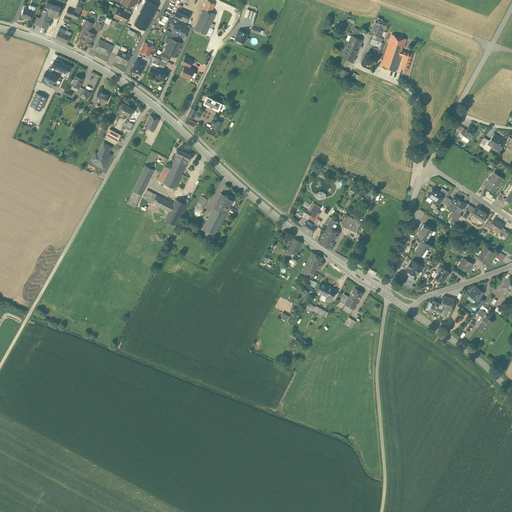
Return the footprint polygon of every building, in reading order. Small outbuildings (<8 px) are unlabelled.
[(146,0),(134,25),(145,30),(158,6),(146,0)] [(207,1),(194,29),(210,36),(213,29),(212,29),(209,28),(211,23),(215,14),(211,12),(215,4),(207,1)] [(45,9),(44,9),(43,10),(44,10),(43,13),(44,13),(42,19),(38,17),(36,23),(48,28),(48,27),(50,22),(49,21),(51,16),(57,18),(61,8),(55,6),(47,3),(47,4),(45,9)] [(28,9),(24,8),(21,16),(26,18),(26,17),(30,19),(33,12),(33,11),(28,9)] [(80,13),(68,8),(65,14),(71,17),(77,19),(80,13)] [(123,11),(118,8),(114,17),(119,19),(124,21),(125,20),(127,19),(128,16),(127,15),(128,14),(128,13),(123,11)] [(191,14),(178,8),(174,16),(181,19),(182,16),(189,19),(191,14)] [(256,13),(246,11),(244,16),(254,19),(256,13)] [(386,23),(376,19),(371,32),(381,36),(386,23)] [(92,22),(86,20),(82,28),(86,30),(80,42),(89,46),(95,34),(89,31),(91,27),(91,25),(92,23),(92,22)] [(187,28),(176,23),(172,32),(183,37),(187,28)] [(66,30),(60,27),(55,38),(62,41),(61,42),(63,42),(64,41),(67,43),(70,36),(64,34),(66,30)] [(361,31),(355,28),(352,34),(359,37),(361,31)] [(248,34),(238,30),(237,34),(238,34),(236,40),(244,43),(248,34)] [(406,39),(392,34),(389,42),(402,46),(403,46),(406,39)] [(374,39),(375,36),(373,35),(370,43),(382,48),(383,43),(381,43),(374,39)] [(361,41),(351,36),(349,41),(346,47),(343,55),(353,59),(361,41)] [(112,45),(99,39),(94,49),(107,55),(112,45)] [(168,44),(165,52),(175,56),(181,43),(171,39),(168,44)] [(153,42),(148,40),(147,43),(145,42),(141,51),(147,54),(149,55),(149,53),(153,45),(154,44),(153,43),(153,42)] [(402,46),(389,42),(381,66),(395,71),(401,55),(402,50),(401,50),(402,46)] [(380,49),(374,47),(370,55),(377,58),(380,49)] [(129,54),(119,49),(117,54),(115,59),(125,64),(129,54)] [(412,54),(402,50),(401,55),(405,56),(402,67),(407,69),(412,54)] [(170,56),(163,53),(160,58),(167,62),(170,56)] [(142,59),(138,57),(131,71),(140,76),(147,62),(142,59)] [(193,60),(185,57),(182,64),(185,65),(181,75),(190,79),(191,76),(193,72),(194,69),(189,67),(193,60)] [(51,58),(48,65),(65,74),(70,64),(59,59),(58,62),(51,58)] [(154,63),(153,62),(148,74),(163,81),(168,71),(158,67),(159,65),(154,63)] [(349,72),(343,69),(339,77),(345,80),(349,72)] [(56,76),(46,71),(43,79),(53,83),(56,76)] [(83,78),(76,75),(72,84),(79,87),(83,78)] [(109,95),(98,90),(94,100),(98,101),(99,98),(102,100),(102,102),(105,103),(109,95)] [(221,102),(207,96),(204,102),(218,109),(222,110),(225,105),(221,103),(221,102)] [(129,103),(124,100),(123,103),(122,103),(118,110),(129,117),(134,109),(128,106),(129,103)] [(197,110),(191,108),(187,116),(193,119),(197,110)] [(159,119),(150,115),(144,127),(153,131),(159,119)] [(222,122),(216,119),(212,128),(218,130),(222,122)] [(57,123),(52,121),(49,128),(54,130),(57,123)] [(133,124),(128,121),(127,123),(125,126),(130,129),(133,124)] [(466,129),(462,135),(469,139),(476,129),(469,125),(466,129)] [(108,128),(103,138),(114,144),(120,134),(108,128)] [(505,141),(494,134),(488,143),(492,145),(491,146),(499,151),(505,141)] [(111,147),(104,143),(100,149),(102,150),(103,150),(108,153),(111,147)] [(192,155),(177,148),(175,153),(176,154),(173,162),(184,167),(188,160),(189,161),(192,155)] [(102,150),(100,149),(98,154),(95,152),(91,159),(96,162),(95,163),(104,168),(111,155),(108,153),(103,150),(102,150)] [(170,168),(163,183),(174,188),(184,167),(173,162),(170,168)] [(153,169),(145,165),(133,190),(141,194),(153,169)] [(164,166),(158,180),(163,183),(170,168),(164,166)] [(502,178),(493,173),(485,186),(493,191),(502,178)] [(440,191),(434,186),(430,192),(430,193),(428,197),(425,200),(429,203),(432,199),(438,203),(438,204),(444,195),(445,194),(440,191)] [(376,192),(369,189),(365,197),(372,201),(376,192)] [(141,194),(133,190),(127,202),(135,205),(141,194)] [(156,194),(150,191),(148,196),(146,200),(152,203),(156,194)] [(324,191),(317,192),(318,199),(326,197),(324,191)] [(232,200),(225,196),(226,195),(221,193),(218,199),(229,206),(232,200)] [(173,203),(156,194),(152,203),(168,212),(173,203)] [(208,199),(202,196),(196,206),(202,209),(208,199)] [(465,204),(454,196),(446,207),(453,211),(454,210),(459,213),(463,207),(465,204)] [(181,202),(175,199),(173,203),(168,212),(165,219),(176,225),(186,205),(181,202)] [(229,206),(218,199),(207,220),(219,226),(229,206)] [(475,208),(469,204),(465,209),(472,213),(475,208)] [(488,214),(476,207),(475,208),(472,213),(470,216),(482,223),(488,214)] [(314,211),(310,209),(307,213),(310,215),(314,218),(317,213),(314,211)] [(454,210),(453,211),(450,216),(453,218),(457,220),(458,221),(462,214),(459,213),(454,210)] [(424,226),(428,215),(423,213),(419,224),(424,226)] [(314,218),(310,215),(307,219),(303,217),(300,222),(303,225),(301,228),(311,234),(317,226),(313,223),(316,219),(314,218)] [(361,222),(347,215),(344,220),(351,224),(351,225),(355,227),(357,228),(358,228),(361,222)] [(338,222),(331,218),(327,225),(328,225),(334,229),(338,222)] [(503,225),(493,218),(488,226),(498,232),(503,225)] [(219,226),(207,220),(202,228),(214,235),(219,226)] [(351,224),(344,220),(341,225),(353,231),(355,227),(351,225),(351,224)] [(334,229),(328,225),(320,239),(318,241),(329,248),(334,241),(335,239),(335,238),(339,232),(334,229)] [(429,229),(424,226),(422,230),(420,229),(416,235),(422,239),(425,241),(433,230),(430,228),(429,229)] [(214,235),(202,228),(200,232),(212,238),(214,235)] [(294,238),(288,249),(296,254),(303,242),(294,238)] [(425,241),(422,239),(418,245),(419,246),(416,250),(421,253),(420,255),(423,257),(431,245),(425,241)] [(492,252),(485,247),(477,258),(485,263),(492,252)] [(502,261),(505,255),(498,251),(495,256),(502,261)] [(322,257),(312,252),(304,268),(305,269),(309,271),(314,273),(322,257)] [(465,258),(464,257),(463,258),(458,266),(466,272),(472,263),(465,258)] [(419,266),(410,261),(406,267),(410,269),(406,274),(409,276),(406,281),(407,282),(405,285),(412,290),(414,286),(412,285),(415,279),(413,278),(417,273),(415,272),(419,266)] [(446,269),(439,265),(439,266),(440,266),(436,272),(437,272),(434,276),(434,275),(433,276),(439,280),(439,281),(440,280),(443,282),(446,277),(445,277),(447,274),(448,275),(449,272),(450,272),(446,269)] [(511,280),(508,278),(501,287),(507,292),(510,288),(511,289),(511,280)] [(329,286),(321,282),(317,291),(322,294),(324,295),(329,286)] [(336,290),(329,286),(324,295),(322,294),(320,299),(324,301),(326,298),(331,301),(336,290)] [(483,292),(476,286),(469,294),(477,301),(480,297),(483,292)] [(349,297),(345,303),(346,304),(353,309),(363,293),(355,287),(349,297)] [(344,294),(340,300),(345,303),(349,297),(344,294)] [(490,295),(485,302),(488,304),(493,297),(490,295)] [(440,304),(433,300),(432,303),(429,302),(426,308),(429,310),(428,312),(436,316),(437,314),(439,314),(442,308),(451,311),(455,299),(443,296),(440,304)] [(477,301),(474,304),(479,307),(485,300),(480,297),(477,301)] [(353,309),(346,304),(343,308),(351,313),(353,309)] [(503,311),(497,306),(494,310),(499,315),(503,311)] [(451,311),(442,308),(439,314),(444,316),(444,315),(449,316),(451,311)] [(486,312),(481,308),(478,312),(477,313),(482,317),(486,312)] [(281,311),(278,316),(285,321),(288,316),(281,311)] [(356,321),(348,316),(344,323),(352,328),(356,321)] [(493,321),(486,316),(477,327),(484,332),(493,321)]
